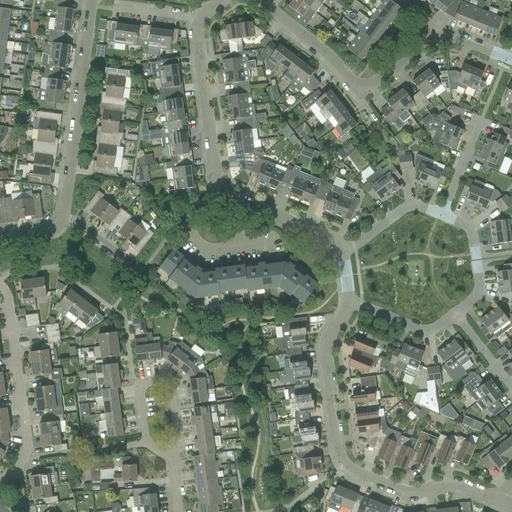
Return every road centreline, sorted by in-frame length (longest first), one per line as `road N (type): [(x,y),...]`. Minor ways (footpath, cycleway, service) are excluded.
road 1 (residential): [(501,501),(449,483),(410,494),(345,465),(324,344),(347,299)]
road 2 (residential): [(511,60),(447,41),(367,91),(264,4)]
road 3 (residential): [(65,217),(92,0)]
road 4 (residential): [(0,284),(30,441),(0,489)]
road 5 (residential): [(219,188),(199,23)]
road 6 (residential): [(168,449),(175,440),(162,379),(136,384),(146,443)]
road 7 (residential): [(272,260),(268,243),(200,245),(189,223),(219,188)]
road 8 (residential): [(342,249),(219,188)]
